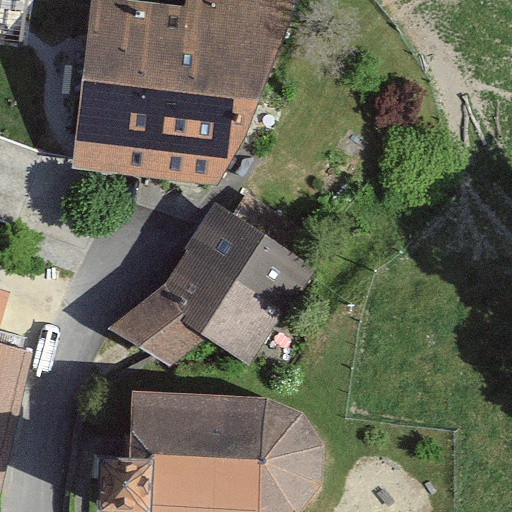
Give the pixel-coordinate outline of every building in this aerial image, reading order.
[(193,0),(192,13),(96,1),(81,155),(215,177),(288,0),(193,0)] [(0,196),(57,208),(68,154),(0,140),(0,196)] [(197,335),(211,328),(264,363),(326,266),(222,199),(159,295),(113,328),(176,362),(197,335)] [(41,357),(0,347),(0,503),(6,505),(41,357)] [(263,511),(294,505),(319,477),(319,440),(300,412),(267,396),(152,390),(149,442),(147,496),(134,495),(133,506),(221,510),(221,511),(263,511)] [(149,442),(102,439),(99,493),(134,495),(147,496),(149,442)]
